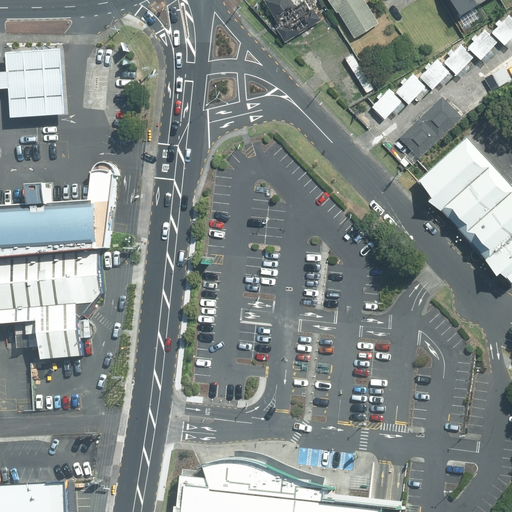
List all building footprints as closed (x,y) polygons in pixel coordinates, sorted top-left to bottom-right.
[(294,0),(267,0),(292,38),(323,18),(311,0),(301,0),(296,3),(294,0)] [(332,0),(355,35),(380,20),(367,0),(332,0)] [(456,0),(465,13),(485,0),(456,0)] [(511,13),(503,20),(501,18),(497,22),(499,24),(494,28),(507,42),(511,36),(511,13)] [(487,27),(479,35),(477,32),(473,36),(475,38),(470,43),(483,57),(500,41),(487,27)] [(463,42),(455,50),(453,48),(449,51),(451,54),(446,58),(459,72),(476,56),(463,42)] [(12,72),(0,72),(0,88),(14,88),(16,116),(71,113),(67,48),(11,52),(12,72)] [(439,57),(432,63),(430,61),(426,65),(428,67),(422,74),(434,86),(451,69),(439,57)] [(511,60),(511,58),(495,70),(505,83),(511,77),(511,60)] [(415,72),(408,78),(406,76),(402,80),(404,82),(398,89),(411,101),(427,84),(415,72)] [(391,87),(384,93),(382,91),(378,95),(380,98),(374,104),(387,116),(404,99),(391,87)] [(443,91),(398,133),(419,155),(464,114),(443,91)] [(511,171),(473,129),(421,175),(511,274),(511,171)] [(95,168),(92,198),(107,197),(110,240),(0,248),(0,256),(111,246),(122,168),(117,163),(110,161),(101,162),(95,168)] [(0,248),(110,240),(107,197),(92,198),(0,205),(0,248)] [(104,249),(0,256),(5,326),(42,323),(45,361),(88,358),(85,319),(107,293),(104,249)] [(217,473),(188,470),(184,511),(394,511),(395,505),(384,504),(335,499),(335,492),(336,485),(312,481),(278,466),(261,460),(243,458),(227,459),(214,463),(217,473)] [(73,511),(72,481),(0,484),(0,511),(73,511)]
